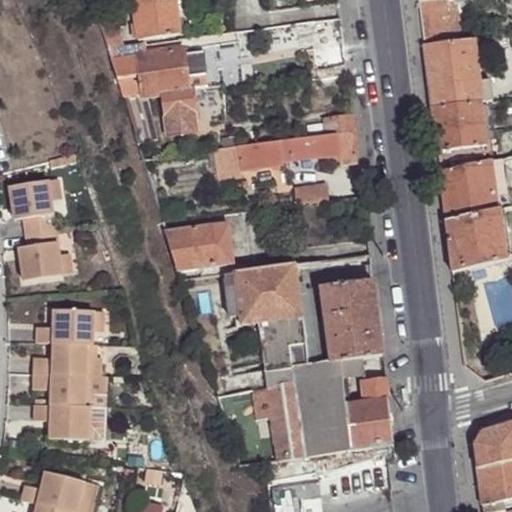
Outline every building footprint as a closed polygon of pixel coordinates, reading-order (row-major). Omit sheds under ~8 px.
[(85,0),(98,24),(109,18),(100,0),(85,0)] [(133,0),(139,41),(182,35),(176,0),(133,0)] [(268,0),(270,13),(301,8),(300,0),(268,0)] [(451,44),(445,0),(417,0),(423,47),(451,44)] [(102,32),(107,51),(110,51),(113,46),(112,43),(111,41),(113,39),(115,37),(118,38),(120,34),(114,16),(109,18),(98,24),(102,32)] [(112,43),(113,46),(117,47),(120,44),(121,41),(118,38),(115,37),(113,39),(111,41),(112,43)] [(481,104),(478,81),(474,42),(451,44),(423,47),(432,109),(481,104)] [(183,51),(136,57),(137,71),(140,98),(162,95),(161,91),(188,88),(183,51)] [(136,57),(110,61),(115,74),(123,73),(137,71),(136,57)] [(123,73),(115,74),(123,100),(132,98),(123,73)] [(490,103),(492,102),(489,80),(478,81),(481,104),(490,103)] [(194,109),(192,90),(162,94),(162,95),(167,137),(198,133),(195,114),(194,109)] [(123,100),(129,121),(138,118),(132,98),(123,100)] [(496,145),(490,103),(481,104),(486,146),(496,145)] [(486,146),(481,104),(432,109),(437,154),(486,148),(486,146)] [(336,136),(353,134),(353,133),(355,133),(352,115),(325,119),(327,138),(336,136)] [(129,121),(134,136),(137,136),(149,131),(144,116),(138,118),(129,121)] [(345,165),(358,165),(353,134),(336,136),(339,157),(340,162),(345,165)] [(272,166),(339,157),(336,136),(327,138),(240,149),(237,150),(239,173),(272,166)] [(223,140),(224,151),(225,151),(237,150),(240,149),(239,138),(223,140)] [(216,152),(213,153),(216,177),(239,173),(237,150),(225,151),(224,151),(216,152)] [(163,151),(164,159),(171,158),(170,151),(163,151)] [(503,167),(502,159),(491,162),(497,212),(500,211),(508,210),(503,167)] [(491,162),(440,174),(446,224),(497,212),(491,162)] [(59,183),(49,185),(52,204),(61,203),(59,183)] [(26,236),(56,232),(52,204),(49,185),(10,190),(12,208),(22,207),(24,222),(26,236)] [(306,207),(337,202),(335,189),(305,193),(306,207)] [(22,207),(12,208),(14,223),(24,222),(22,207)] [(511,259),(511,241),(508,210),(500,211),(506,261),(511,259)] [(446,224),(452,273),(506,261),(500,211),(497,212),(446,224)] [(211,228),(217,268),(234,266),(228,226),(211,228)] [(165,234),(177,273),(199,270),(217,268),(211,228),(165,234)] [(56,232),(26,236),(28,251),(30,266),(21,267),(23,285),(62,279),(60,260),(56,232)] [(28,251),(19,252),(21,267),(30,266),(28,251)] [(69,258),(60,260),(62,279),(72,278),(69,258)] [(242,328),(258,325),(303,320),(301,307),(296,267),(236,275),(241,318),(242,328)] [(231,319),(241,318),(236,275),(225,277),(231,319)] [(321,289),(331,364),(341,362),(362,359),(382,356),(378,317),(373,283),(321,289)] [(263,363),(264,373),(321,365),(313,305),(301,307),(303,320),(258,325),(263,363)] [(91,315),(52,314),(51,332),(34,331),(34,347),(51,347),(90,348),(90,334),(91,315)] [(91,315),(90,334),(100,335),(101,315),(91,315)] [(30,378),(88,380),(88,363),(93,363),(94,363),(94,348),(90,348),(51,347),(50,363),(30,363),(30,378)] [(362,359),(341,362),(343,385),(364,382),(362,359)] [(88,363),(88,380),(98,381),(99,362),(94,363),(93,363),(88,363)] [(275,432),(280,463),(351,452),(347,407),(343,385),(341,362),(331,364),(321,365),(264,373),(265,375),(267,391),(275,432)] [(210,375),(216,398),(225,397),(218,373),(210,375)] [(237,378),(240,395),(253,393),(267,391),(265,375),(237,378)] [(88,380),(30,378),(30,394),(49,394),(48,410),(88,411),(92,410),(92,399),(92,398),(87,398),(88,380)] [(98,381),(88,380),(87,398),(92,398),(92,399),(97,399),(98,381)] [(388,399),(386,382),(364,385),(366,398),(366,402),(388,399)] [(260,435),(275,432),(267,391),(253,393),(260,435)] [(347,407),(351,452),(379,448),(378,436),(392,435),(388,399),(366,402),(366,404),(357,406),(347,407)] [(48,410),(31,409),(31,425),(48,425),(48,443),(87,443),(88,411),(48,410)] [(92,410),(88,411),(87,443),(97,444),(98,411),(92,410)] [(474,447),(477,469),(511,462),(511,425),(482,434),(474,447)] [(394,446),(392,435),(378,436),(379,448),(394,446)] [(511,462),(477,469),(482,508),(504,503),(511,501),(511,462)] [(83,482),(44,474),(40,492),(24,488),(20,503),(37,507),(59,511),(75,511),(78,502),(83,482)] [(83,482),(78,502),(88,504),(92,485),(83,482)] [(505,511),(504,503),(482,508),(482,511),(505,511)]
